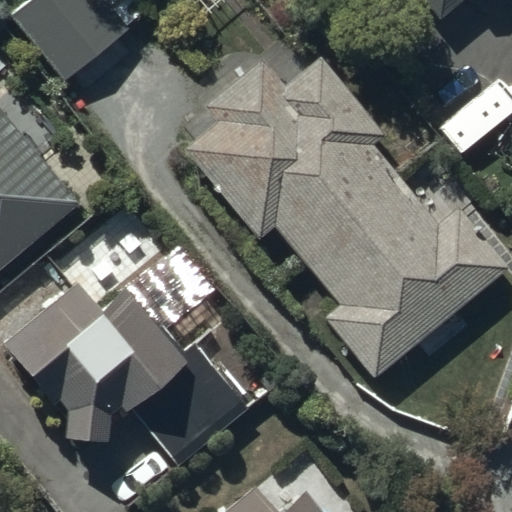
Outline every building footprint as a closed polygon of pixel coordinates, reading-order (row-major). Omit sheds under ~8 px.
[(12,0),(8,4),(65,68),(142,0),(12,0)] [(431,0),(439,9),(450,0),(431,0)] [(217,102),(184,129),(261,225),(274,215),(335,290),(324,299),(376,364),(511,255),(511,240),(470,187),(440,211),(375,130),(387,121),(326,44),(288,75),(264,45),(207,91),(217,102)] [(0,253),(78,190),(0,95),(0,253)] [(82,261),(5,323),(56,384),(62,380),(68,388),(66,418),(91,413),(108,422),(108,394),(123,388),(176,454),(247,397),(191,328),(180,336),(121,263),(99,282),(82,261)] [(201,511),(338,511),(297,467),(278,485),(257,461),(201,511)]
